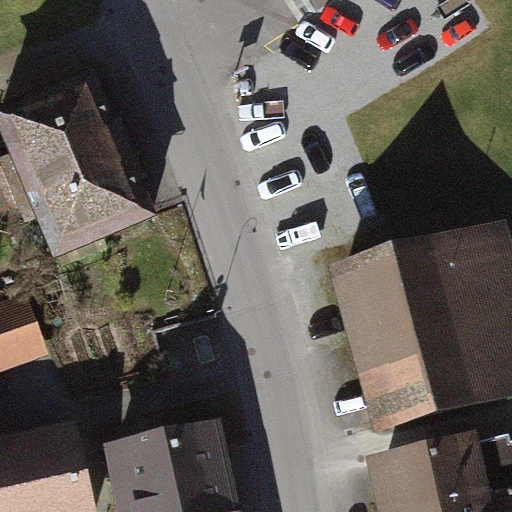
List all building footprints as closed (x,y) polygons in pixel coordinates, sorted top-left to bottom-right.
[(171,225),(114,101),(0,153),(0,228),(49,206),(78,268),(171,225)] [(511,296),(496,237),(347,276),(386,422),(511,388),(511,296)] [(0,511),(111,511),(94,433),(8,452),(0,415),(0,511)] [(236,511),(219,426),(116,447),(128,511),(236,511)] [(481,437),(382,461),(394,511),(511,511),(511,440),(483,447),(481,437)]
